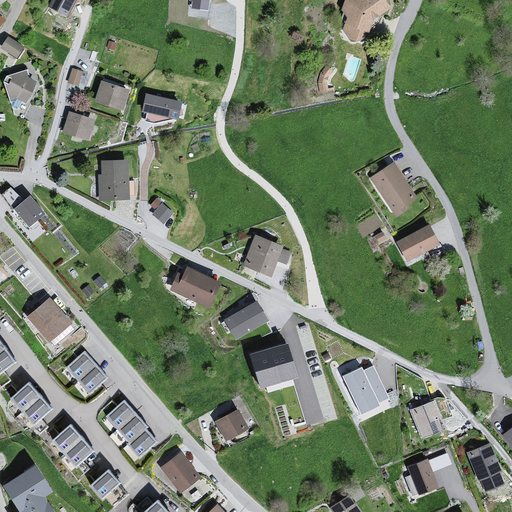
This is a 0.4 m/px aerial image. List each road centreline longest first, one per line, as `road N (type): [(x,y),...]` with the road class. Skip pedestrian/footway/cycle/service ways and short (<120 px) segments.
road 1 (residential): [(315,318),(431,376),(493,383),(455,223),(389,104),(392,59),(414,0)]
road 2 (residential): [(0,223),(183,435),(261,511)]
road 3 (residential): [(241,0),(220,139),(295,223),(315,318)]
road 4 (residential): [(0,176),(44,181),(315,318)]
